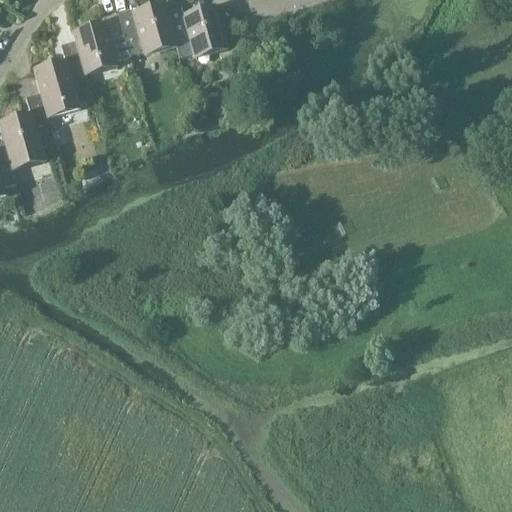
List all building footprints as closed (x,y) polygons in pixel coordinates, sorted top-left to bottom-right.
[(67,0),(53,3),(57,24),(72,21),(67,0)] [(128,60),(174,47),(175,47),(166,16),(167,16),(165,8),(132,17),(131,13),(117,17),(128,60)] [(180,12),(167,16),(166,16),(175,47),(174,47),(179,62),(225,49),(214,10),(182,19),(180,12)] [(129,62),(128,60),(117,17),(102,22),(103,28),(71,37),(74,45),(82,75),(83,75),(129,62)] [(32,74),(39,98),(40,98),(45,118),(91,105),(83,75),(82,75),(74,45),(60,49),(65,65),(32,74)] [(0,126),(0,135),(2,144),(3,144),(10,171),(11,171),(43,162),(40,152),(55,148),(45,118),(40,98),(39,98),(25,102),(29,118),(0,126)] [(3,144),(2,144),(0,145),(0,196),(3,196),(2,192),(16,189),(11,171),(10,171),(3,144)]
